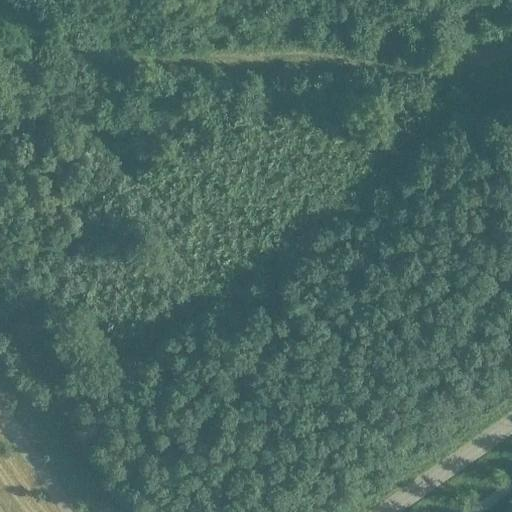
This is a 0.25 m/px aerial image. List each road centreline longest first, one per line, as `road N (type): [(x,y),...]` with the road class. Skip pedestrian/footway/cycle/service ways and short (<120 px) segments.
road 1 (residential): [(511,423),(385,511)]
road 2 (residential): [(70,511),(0,413)]
